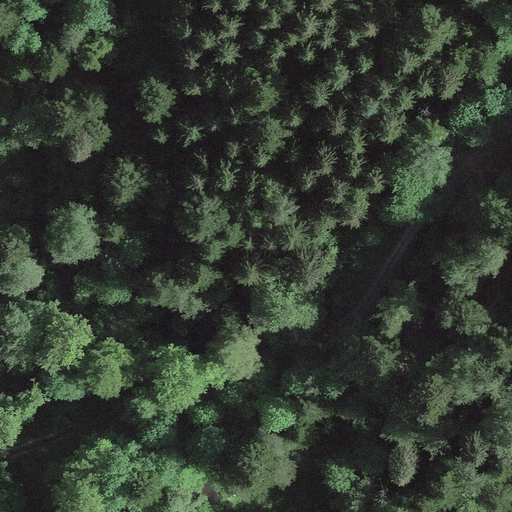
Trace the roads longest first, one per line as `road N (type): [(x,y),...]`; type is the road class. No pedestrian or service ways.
road 1 (track): [(511,117),(396,242),(357,314),(337,332),(313,345),(200,367),(59,433),(0,451)]
road 2 (track): [(470,162),(418,362),(401,396),(246,510)]
